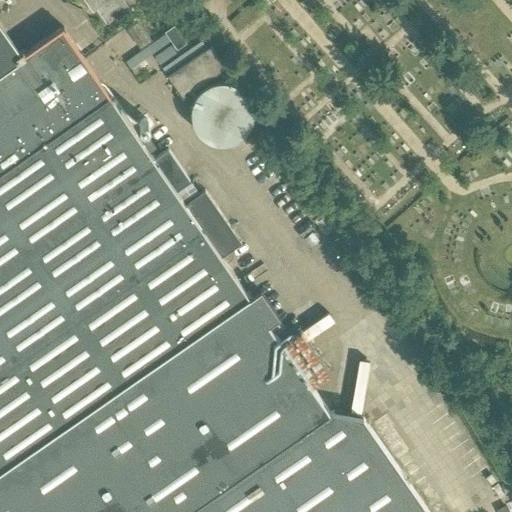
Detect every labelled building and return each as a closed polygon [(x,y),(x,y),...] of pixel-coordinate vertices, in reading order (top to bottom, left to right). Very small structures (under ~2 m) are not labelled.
[(84,0),(93,12),(96,9),(107,25),(130,9),(123,0),(84,0)] [(124,28),(139,48),(150,40),(135,19),(124,28)] [(0,511),(429,511),(362,415),(332,410),(330,411),(268,323),(251,297),(221,255),(241,242),(206,191),(201,195),(186,205),(175,189),(190,179),(168,148),(154,158),(110,95),(62,26),(25,52),(23,49),(16,54),(0,31),(0,511)] [(165,32),(177,49),(186,43),(174,26),(165,32)] [(204,50),(167,75),(182,97),(224,68),(225,67),(210,45),(207,48),(204,50)] [(191,109),(190,112),(190,115),(191,117),(191,120),(192,123),(193,125),(194,128),(196,130),(197,132),(199,134),(201,136),(203,138),(205,139),(208,141),(210,142),(213,143),(216,143),(218,144),(221,144),(224,144),(226,144),(229,143),(232,142),(234,141),(237,140),(239,139),(241,137),(242,137),(243,135),(245,133),(247,131),(248,129),(250,127),(251,124),(252,121),(252,119),(253,116),(253,113),(253,111),(253,108),(252,105),(251,103),(251,100),(249,98),(248,95),(246,93),(244,91),(243,89),(240,87),(238,86),(236,84),(233,83),(231,82),(228,82),(225,81),(223,81),(220,81),(217,82),(214,82),(212,83),(209,84),(207,85),(204,86),(202,88),(200,90),(198,92),(197,94),(195,96),(194,99),(193,101),(192,104),(191,106),(191,109)] [(263,289),(251,297),(268,323),(280,314),(263,289)]
